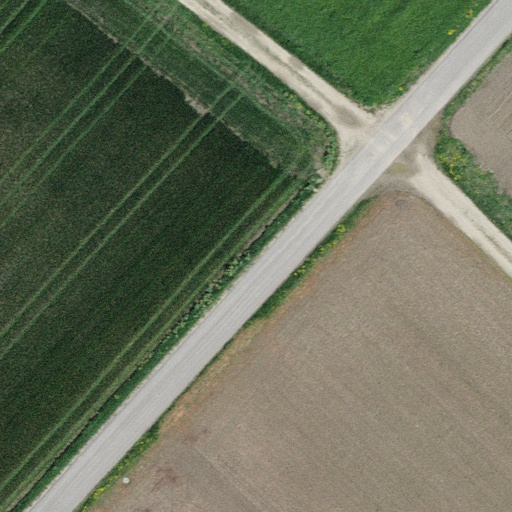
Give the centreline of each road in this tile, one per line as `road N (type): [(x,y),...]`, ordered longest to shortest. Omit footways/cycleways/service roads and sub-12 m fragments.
road 1 (unclassified): [(56,511),(511,14)]
road 2 (track): [(511,270),(388,150),(188,0)]
